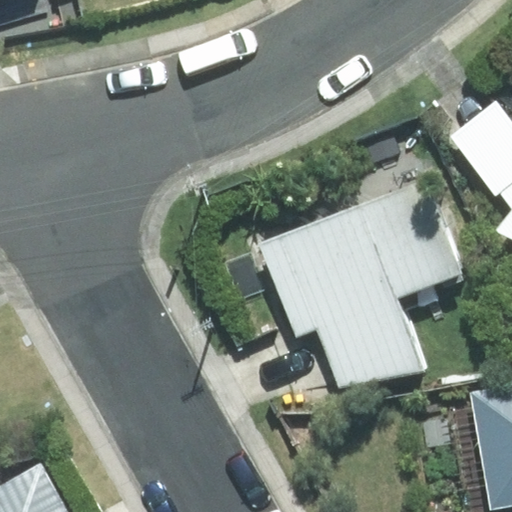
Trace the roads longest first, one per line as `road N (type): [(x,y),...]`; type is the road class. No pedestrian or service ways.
road 1 (residential): [(14,154),(231,94),(366,27),(402,0)]
road 2 (residential): [(216,511),(14,154)]
